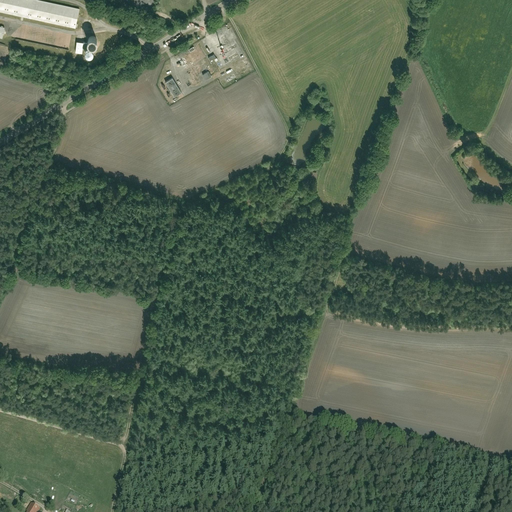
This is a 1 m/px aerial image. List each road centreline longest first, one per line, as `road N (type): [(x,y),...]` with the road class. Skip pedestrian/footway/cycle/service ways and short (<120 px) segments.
road 1 (track): [(0,409),(120,447),(138,393),(288,420),(340,257)]
road 2 (tertiary): [(229,0),(0,142)]
road 3 (track): [(288,420),(511,459)]
road 4 (track): [(222,5),(287,130),(275,162)]
road 5 (track): [(113,481),(255,508)]
